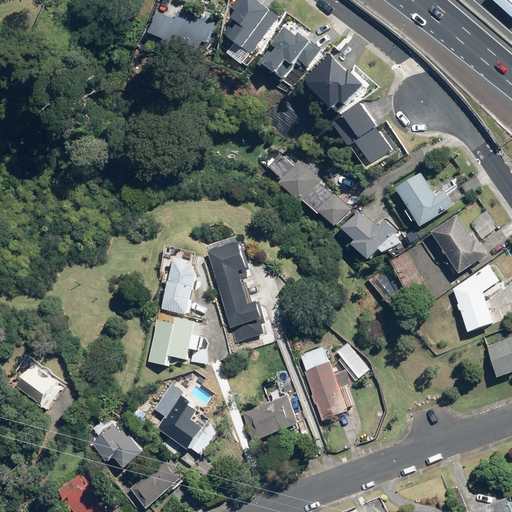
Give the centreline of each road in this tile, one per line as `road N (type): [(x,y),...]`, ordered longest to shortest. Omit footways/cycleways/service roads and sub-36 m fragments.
road 1 (residential): [(324,0),(404,61),(423,104),(463,128),(511,190)]
road 2 (residential): [(511,419),(263,511)]
